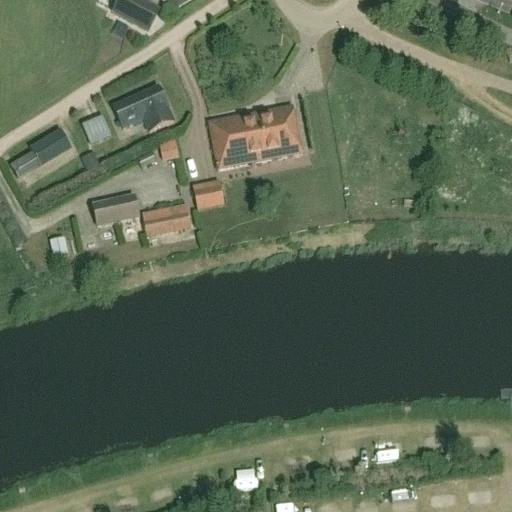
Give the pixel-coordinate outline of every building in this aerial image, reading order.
[(135,0),(119,0),(112,15),(148,34),(159,12),(135,0)] [(178,10),(193,0),(164,0),(162,2),(178,10)] [(168,112),(167,110),(157,90),(113,112),(124,134),(143,124),(149,136),(173,124),(167,112),(168,112)] [(276,115),(210,127),(218,172),(300,157),(293,120),(277,123),(276,115)] [(103,117),(82,126),(91,147),(112,138),(103,117)] [(71,153),(69,149),(59,134),(30,152),(32,155),(10,169),(19,185),(71,153)] [(179,160),(176,141),(169,142),(169,143),(167,143),(167,145),(163,146),(163,147),(159,148),(162,163),(179,160)] [(99,165),(94,155),(82,160),(87,171),(99,165)] [(151,156),(138,163),(142,170),(155,163),(151,156)] [(217,184),(193,189),(198,213),(222,208),(217,184)] [(92,209),(97,231),(138,221),(133,200),(92,209)] [(143,225),(145,236),(190,227),(188,216),(143,225)] [(67,257),(64,240),(49,243),(52,260),(67,257)] [(290,447),(295,477),(317,473),(312,443),(290,447)] [(398,511),(420,511),(419,491),(398,492),(398,511)] [(360,511),(377,511),(376,496),(359,497),(360,511)] [(319,511),(339,511),(339,502),(319,502),(319,511)]
